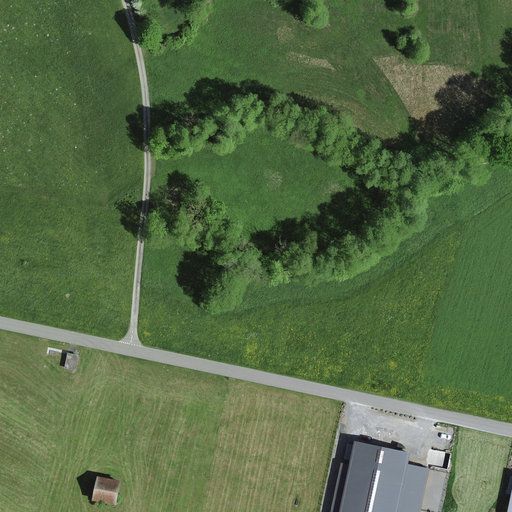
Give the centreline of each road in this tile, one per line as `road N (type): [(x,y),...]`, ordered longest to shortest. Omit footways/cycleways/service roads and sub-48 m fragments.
road 1 (secondary): [(511,430),(0,322)]
road 2 (track): [(129,350),(148,153),(141,65),(124,0)]
